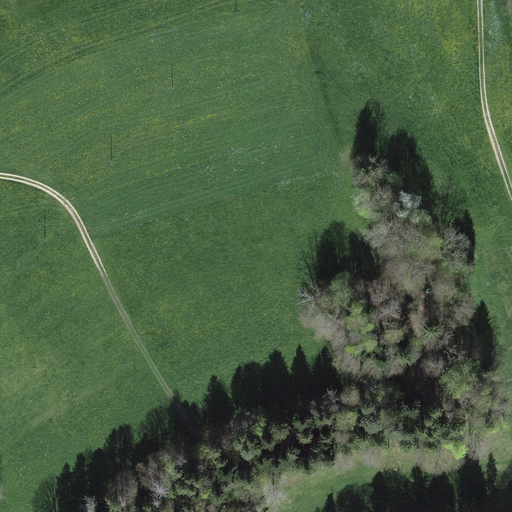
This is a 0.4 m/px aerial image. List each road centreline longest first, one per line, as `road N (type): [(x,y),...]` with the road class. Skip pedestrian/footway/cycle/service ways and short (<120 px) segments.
road 1 (track): [(0,175),(50,190),(74,214),(196,451)]
road 2 (track): [(479,0),(483,97),(511,192)]
